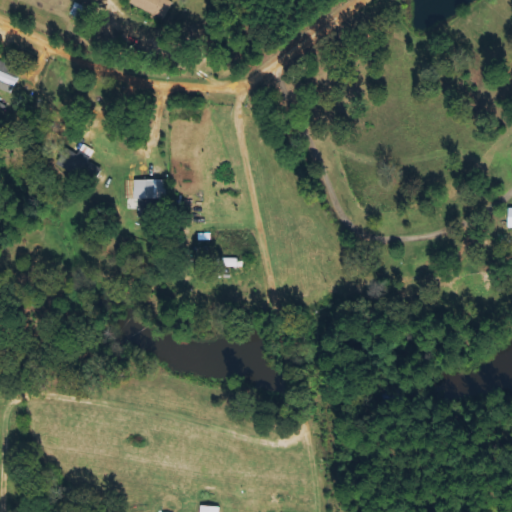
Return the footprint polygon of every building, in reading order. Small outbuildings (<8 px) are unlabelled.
[(131,0),(130,3),(164,17),(170,0),(131,0)] [(0,80),(14,87),(20,74),(0,63),(0,80)] [(77,154),(65,147),(56,164),(78,177),(93,151),(83,144),(77,154)] [(165,181),(133,180),(132,200),(137,200),(137,210),(149,210),(149,199),(165,200),(165,181)] [(237,258),(217,258),(216,267),(236,267),(237,258)]
